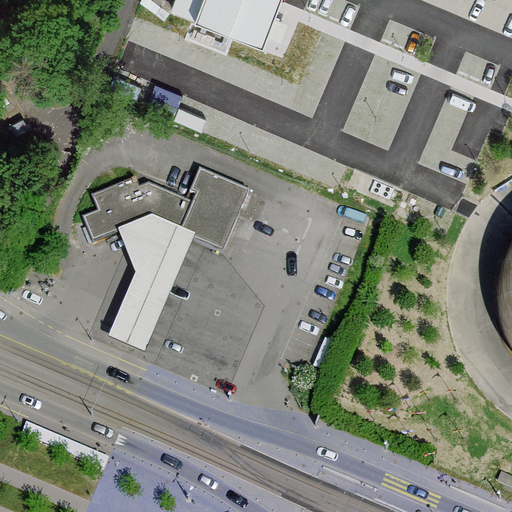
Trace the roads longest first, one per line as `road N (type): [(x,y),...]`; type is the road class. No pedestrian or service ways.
road 1 (primary): [(465,511),(248,429),(0,319)]
road 2 (primary): [(0,384),(169,459),(258,511)]
